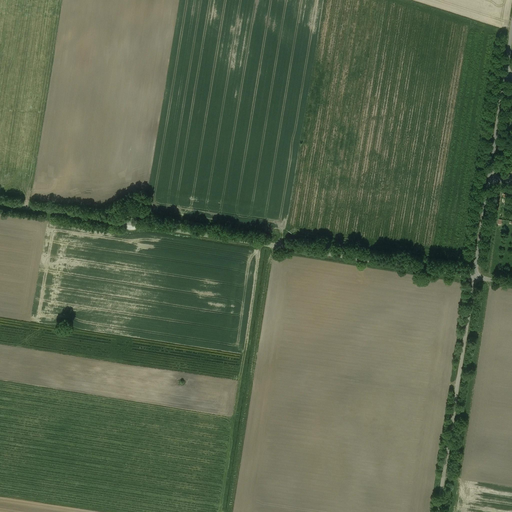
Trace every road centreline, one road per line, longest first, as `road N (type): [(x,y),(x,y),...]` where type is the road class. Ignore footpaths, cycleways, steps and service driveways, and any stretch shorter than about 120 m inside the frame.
road 1 (unclassified): [(0,203),(473,276)]
road 2 (unclassified): [(511,36),(473,276)]
road 3 (unclassified): [(473,276),(437,511)]
